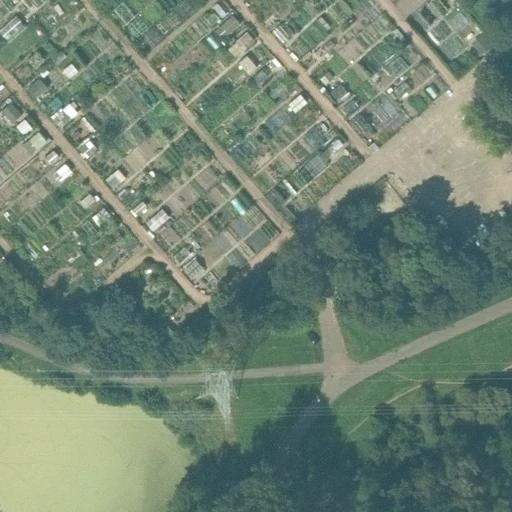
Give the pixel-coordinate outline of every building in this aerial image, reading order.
[(471,43),(482,55),(492,47),(481,35),(471,43)] [(35,82),(27,89),(35,98),(43,91),(35,82)] [(21,115),(10,103),(1,111),(12,123),(21,115)] [(252,204),(195,256),(221,285),(279,232),(252,204)] [(356,221),(363,229),(364,230),(375,221),(366,211),(355,220),(356,221)] [(161,350),(173,339),(164,328),(152,339),(161,350)]
